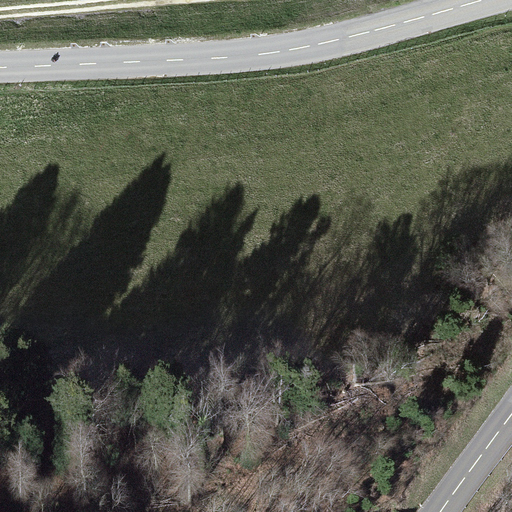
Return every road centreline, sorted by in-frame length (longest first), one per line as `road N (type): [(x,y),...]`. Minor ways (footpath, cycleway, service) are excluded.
road 1 (primary): [(0,67),(268,52),(480,0)]
road 2 (track): [(0,12),(140,0)]
road 3 (primary): [(511,413),(439,511)]
